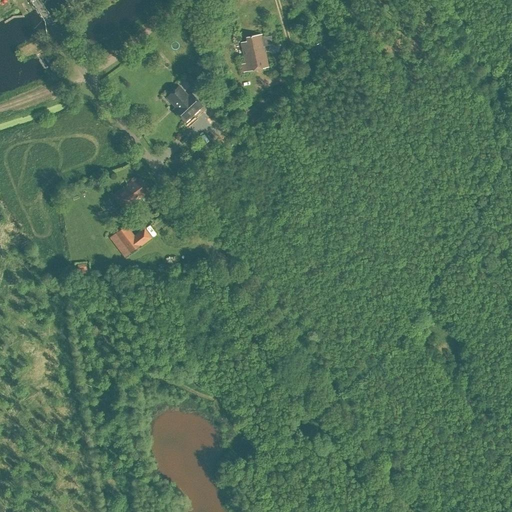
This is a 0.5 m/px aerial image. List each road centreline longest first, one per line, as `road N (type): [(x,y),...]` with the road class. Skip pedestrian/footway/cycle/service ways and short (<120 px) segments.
road 1 (unclassified): [(408,511),(35,0)]
road 2 (track): [(0,109),(87,74),(178,0)]
